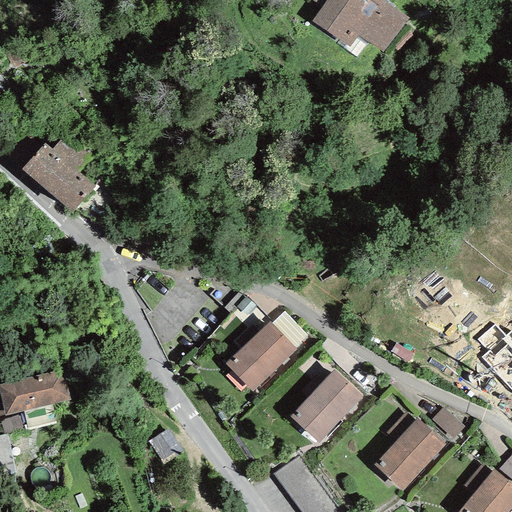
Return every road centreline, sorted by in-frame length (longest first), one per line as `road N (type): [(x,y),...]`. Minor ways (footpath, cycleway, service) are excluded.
road 1 (residential): [(98,256),(181,264),(261,285),(394,370),(511,432)]
road 2 (tertiary): [(98,256),(168,386),(255,511)]
road 3 (tertiary): [(0,159),(98,256)]
